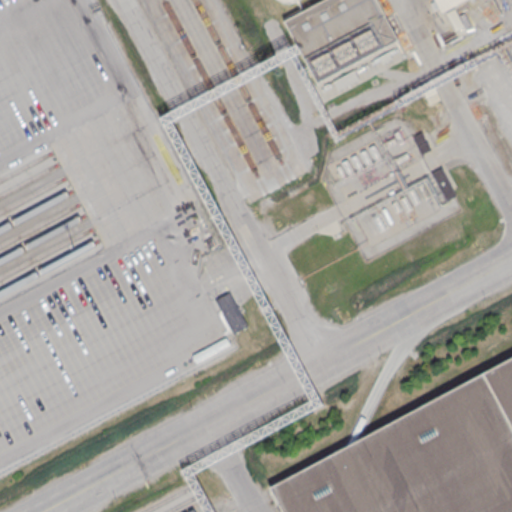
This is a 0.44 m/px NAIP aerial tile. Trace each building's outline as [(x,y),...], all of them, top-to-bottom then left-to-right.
[(282,23),(324,0),(371,0),(403,58),(324,101),(307,69),(296,49),(282,23)] [(465,0),(432,0),(438,12),(465,0)] [(412,136),(423,131),(427,138),(415,144),(412,136)] [(416,145),(428,140),(433,149),(421,155),(416,145)] [(430,173),(441,167),(457,195),(446,201),(430,173)] [(215,299),(228,292),(247,326),(234,333),(215,299)] [(511,511),(511,355),(269,487),(273,494),(282,511),(511,511)]
